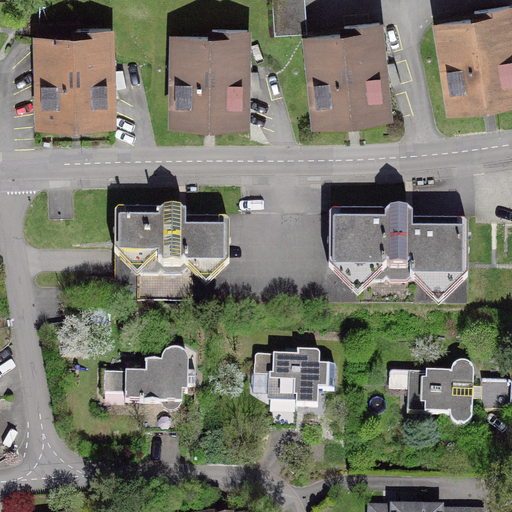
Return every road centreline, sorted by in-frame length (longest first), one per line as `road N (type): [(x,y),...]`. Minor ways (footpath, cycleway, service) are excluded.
road 1 (residential): [(9,165),(359,161),(511,141)]
road 2 (residential): [(9,165),(49,461)]
road 3 (residential): [(49,461),(286,481),(291,511)]
